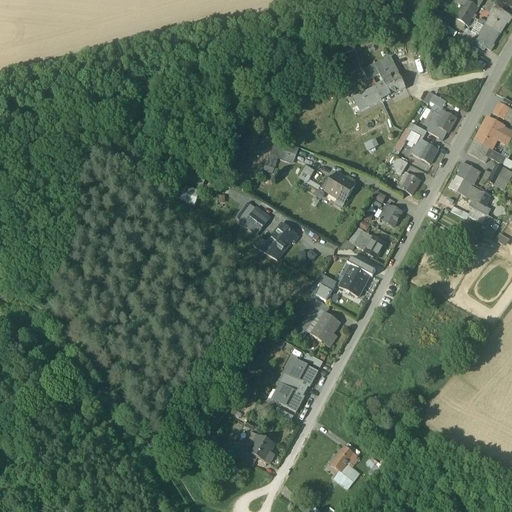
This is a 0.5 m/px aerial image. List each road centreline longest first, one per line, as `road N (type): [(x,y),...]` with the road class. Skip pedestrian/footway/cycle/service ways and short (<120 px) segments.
road 1 (residential): [(252,507),(275,488),(511,45)]
road 2 (track): [(200,511),(119,388),(0,273)]
road 3 (track): [(0,315),(76,383),(119,438),(156,511)]
